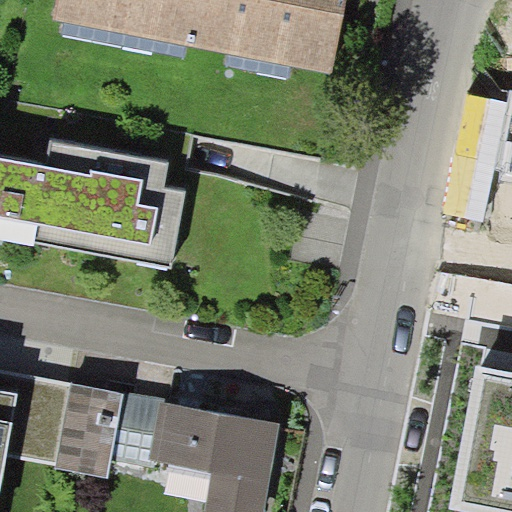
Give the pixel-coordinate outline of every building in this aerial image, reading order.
[(346,0),(59,0),(57,13),(333,67),(346,0)] [(0,232),(178,267),(193,190),(170,186),(175,161),(57,138),(52,163),(0,153),(0,144),(3,128),(0,127),(0,232)] [(511,129),(503,173),(511,174),(511,129)] [(75,381),(70,405),(16,394),(20,375),(0,370),(0,405),(6,407),(0,440),(0,451),(59,463),(59,466),(111,476),(127,391),(75,381)] [(481,511),(511,511),(511,376),(478,370),(453,507),(481,511)] [(265,511),(283,422),(169,401),(158,457),(220,468),(211,511),(265,511)]
